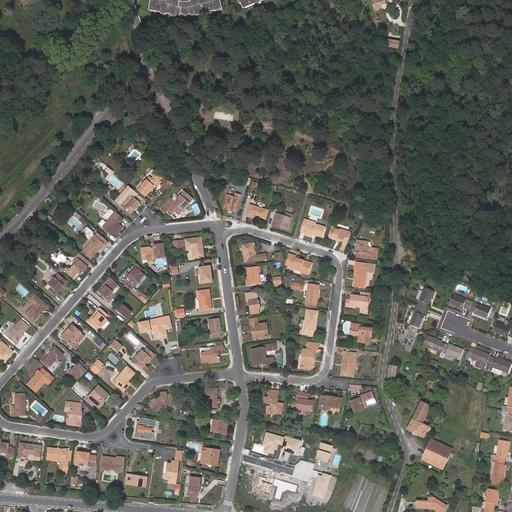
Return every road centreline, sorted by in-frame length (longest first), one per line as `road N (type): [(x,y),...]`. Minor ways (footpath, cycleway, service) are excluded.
road 1 (residential): [(390,511),(408,454),(383,384),(397,247),(392,126),(414,0)]
road 2 (residential): [(239,374),(309,382),(323,374),(339,271),(328,255),(249,230),(220,234)]
road 3 (residential): [(0,239),(145,68),(126,0)]
road 4 (residential): [(220,234),(209,225),(132,237),(0,384)]
road 5 (residential): [(0,420),(92,437),(150,384),(239,374)]
road 6 (residential): [(239,374),(220,234)]
